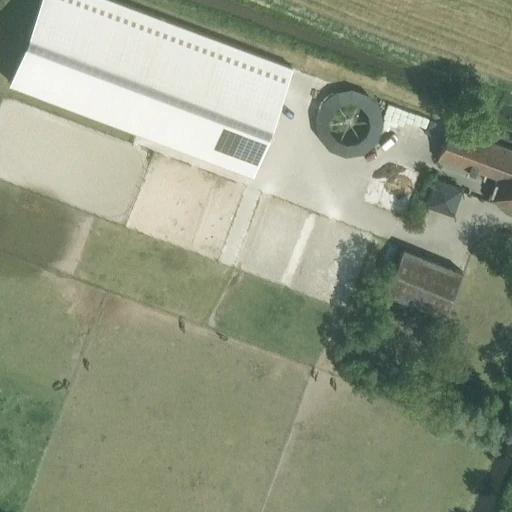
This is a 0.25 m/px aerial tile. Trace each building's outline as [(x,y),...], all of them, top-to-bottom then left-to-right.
[(40,0),(10,83),(95,115),(251,173),(290,67),(112,0),(40,0)] [(334,142),(376,141),(374,96),(333,97),(334,142)] [(511,147),(451,125),(450,126),(438,159),(480,175),(481,171),(497,178),(490,199),(511,207),(511,147)] [(428,194),(459,207),(471,179),(440,166),(428,194)] [(465,277),(483,284),(491,263),(494,253),(476,246),(465,277)] [(445,315),(464,271),(404,247),(386,293),(445,315)]
